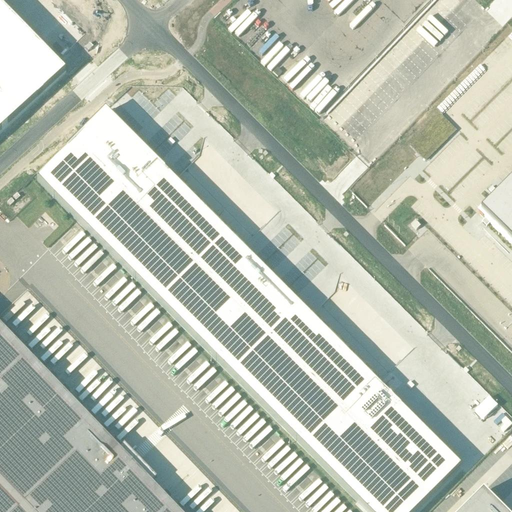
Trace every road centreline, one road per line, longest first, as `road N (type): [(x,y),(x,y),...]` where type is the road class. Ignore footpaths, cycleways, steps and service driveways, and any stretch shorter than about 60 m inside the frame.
road 1 (unclassified): [(511,386),(151,27)]
road 2 (tertiary): [(0,167),(151,27)]
